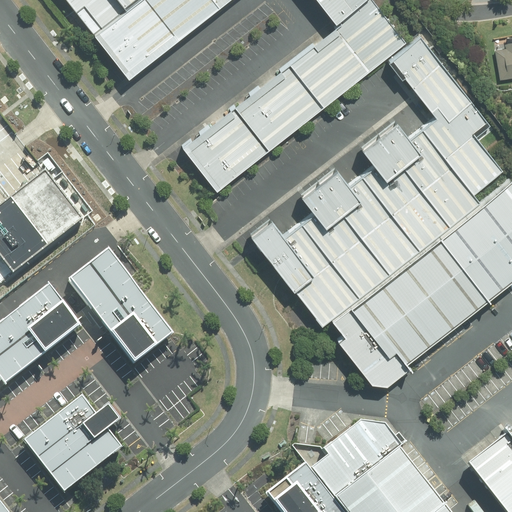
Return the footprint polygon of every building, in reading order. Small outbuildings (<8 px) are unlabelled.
[(72,0),(99,34),(142,0),(72,0)] [(142,0),(99,34),(136,81),(240,0),(312,0),(333,27),(177,147),(217,198),(391,59),(404,48),(366,0),(142,0)] [(404,48),(391,59),(435,120),(412,139),(401,125),(366,151),(377,166),(351,185),(344,171),(308,196),(318,213),(287,237),(277,224),(257,239),(326,330),(338,321),(483,202),(475,191),(503,169),(478,135),(489,125),(419,36),(404,48)] [(495,50),(500,79),(511,76),(511,41),(506,43),(507,48),(495,50)] [(0,281),(81,217),(46,172),(11,199),(0,208),(0,281)] [(348,347),(381,389),(397,387),(511,292),(511,177),(483,202),(338,321),(352,342),(348,347)] [(81,281),(150,371),(187,343),(119,253),(81,281)] [(0,341),(0,369),(20,393),(94,334),(61,293),(0,341)] [(0,410),(12,401),(0,385),(0,410)] [(32,444),(77,500),(134,456),(121,439),(138,426),(127,412),(110,426),(89,399),(32,444)] [(359,415),(330,441),(336,449),(319,463),(358,511),(460,511),(393,418),(359,415)] [(511,511),(511,444),(479,469),(511,511)] [(339,511),(303,466),(258,502),(265,511),(339,511)] [(0,511),(17,511),(0,487),(0,511)]
